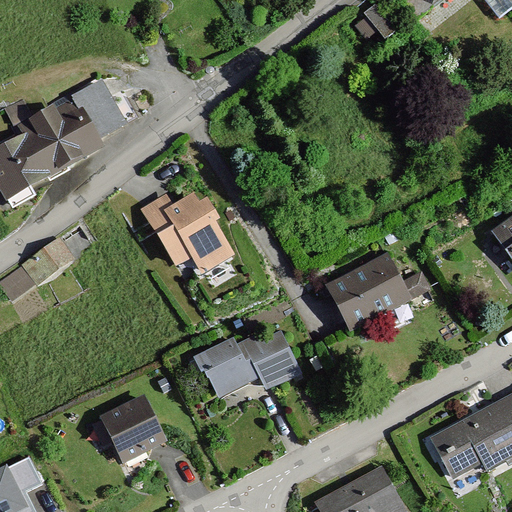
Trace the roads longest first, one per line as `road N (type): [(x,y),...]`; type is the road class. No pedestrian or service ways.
road 1 (residential): [(336,0),(0,255)]
road 2 (residential): [(511,348),(256,495)]
